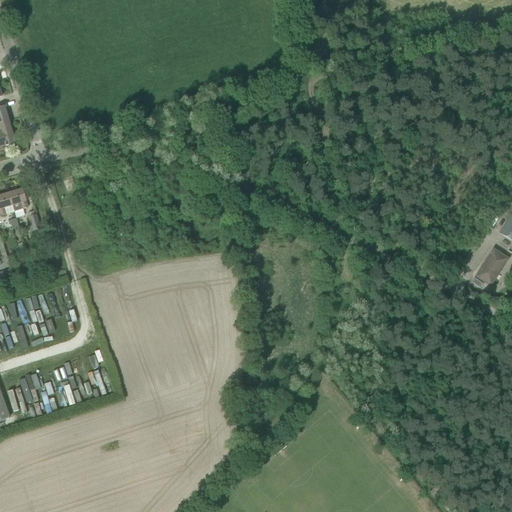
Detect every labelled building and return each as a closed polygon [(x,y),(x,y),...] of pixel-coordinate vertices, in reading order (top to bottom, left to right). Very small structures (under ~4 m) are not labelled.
[(0,107),(0,124),(9,122),(4,107),(0,107)] [(9,122),(0,124),(0,147),(4,146),(15,143),(9,122)] [(22,189),(8,193),(12,206),(14,212),(22,209),(28,208),(26,201),(22,189)] [(12,206),(8,193),(0,196),(0,214),(1,216),(6,214),(4,208),(12,206)] [(511,215),(500,234),(511,241),(511,215)] [(40,229),(36,216),(29,218),(33,232),(40,229)] [(19,228),(16,219),(10,221),(13,230),(19,228)] [(491,252),(475,278),(491,288),(508,260),(504,257),(492,249),(491,252)] [(10,270),(0,273),(0,285),(14,281),(10,270)] [(480,289),(483,284),(473,278),(471,283),(480,289)] [(7,383),(14,400),(25,396),(19,379),(7,383)] [(0,391),(0,421),(9,418),(0,391)] [(21,400),(25,418),(31,417),(27,398),(21,400)]
